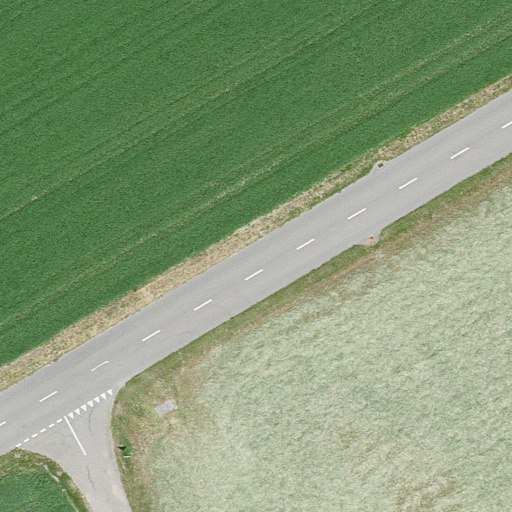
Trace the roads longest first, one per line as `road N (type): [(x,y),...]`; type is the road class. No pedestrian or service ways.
road 1 (unclassified): [(511,130),(0,433)]
road 2 (track): [(52,402),(115,511)]
